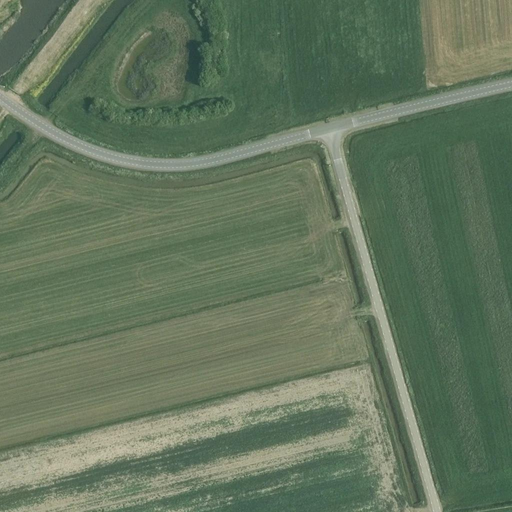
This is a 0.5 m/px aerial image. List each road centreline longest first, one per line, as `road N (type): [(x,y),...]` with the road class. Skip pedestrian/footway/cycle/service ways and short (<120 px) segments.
road 1 (unclassified): [(436,511),(328,130)]
road 2 (tertiary): [(328,130),(222,158),(158,165),(89,150),(0,98)]
road 3 (tertiary): [(328,130),(511,82)]
road 4 (track): [(48,131),(156,0)]
road 5 (track): [(10,105),(94,0)]
